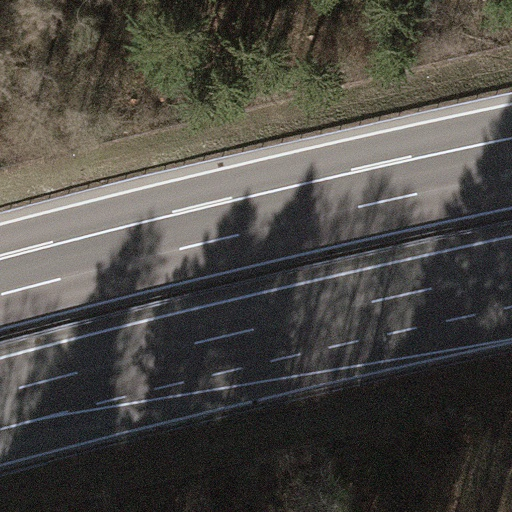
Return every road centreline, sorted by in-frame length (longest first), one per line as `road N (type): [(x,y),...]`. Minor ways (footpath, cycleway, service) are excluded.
road 1 (motorway): [(0,395),(511,272)]
road 2 (motorway): [(511,176),(0,295)]
